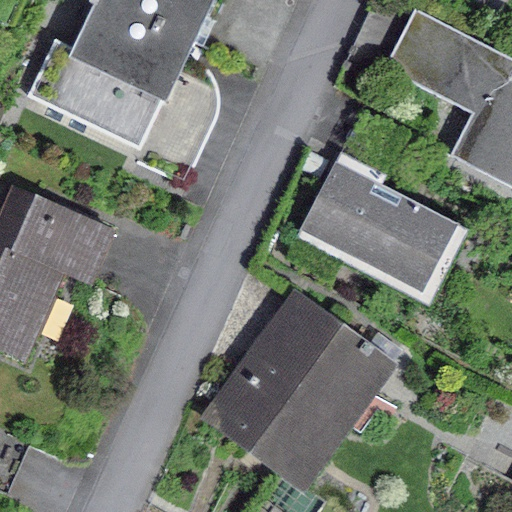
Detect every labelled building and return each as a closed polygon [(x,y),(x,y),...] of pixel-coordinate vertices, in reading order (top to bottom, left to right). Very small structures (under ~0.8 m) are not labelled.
[(59,46),(36,95),(142,144),(190,41),(101,0),(100,0),(76,54),(59,46)] [(101,0),(190,41),(209,0),(101,0)] [(460,151),(511,176),(511,88),(504,84),(511,67),(511,63),(417,18),(392,68),(480,110),(460,151)] [(311,227),(422,283),(449,228),(338,172),(311,227)] [(17,198),(0,238),(0,339),(24,349),(59,266),(85,277),(103,233),(17,198)] [(293,307),(216,413),(303,475),(379,369),(293,307)]
